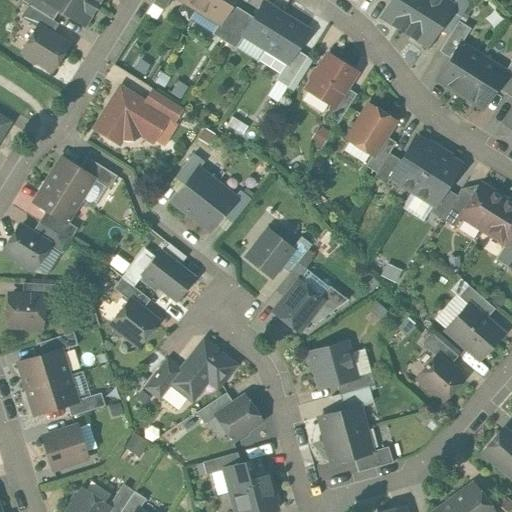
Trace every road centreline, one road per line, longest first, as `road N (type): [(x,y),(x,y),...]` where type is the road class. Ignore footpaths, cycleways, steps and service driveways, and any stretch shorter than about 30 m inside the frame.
road 1 (residential): [(231,293),(214,317),(271,367),(310,486),(328,511)]
road 2 (residential): [(511,165),(455,127),(385,51),(321,0)]
road 3 (residential): [(135,0),(62,127),(0,205)]
road 4 (residential): [(328,511),(348,495),(419,470),(511,371)]
road 5 (residential): [(0,391),(38,511)]
